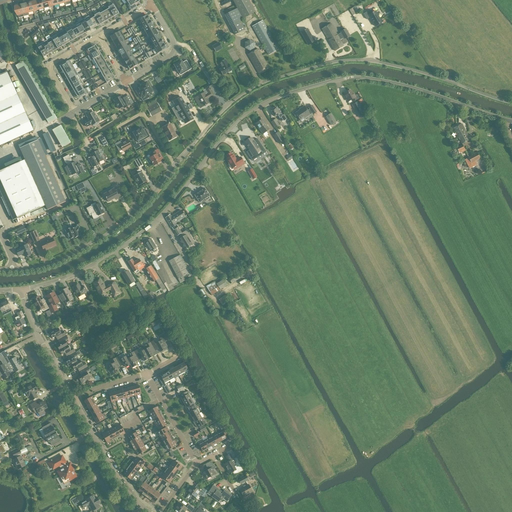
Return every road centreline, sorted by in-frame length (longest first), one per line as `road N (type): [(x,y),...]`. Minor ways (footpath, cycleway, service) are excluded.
road 1 (residential): [(22,289),(72,275),(146,229),(253,108),(357,77)]
road 2 (unclassified): [(191,146),(248,90),(340,61),(429,74),(511,103)]
road 3 (residential): [(11,269),(42,266),(99,238),(134,213),(174,165)]
road 4 (unclassified): [(357,77),(511,120)]
road 5 (tertiary): [(149,511),(129,494),(74,400)]
road 6 (tertiary): [(74,400),(22,289)]
